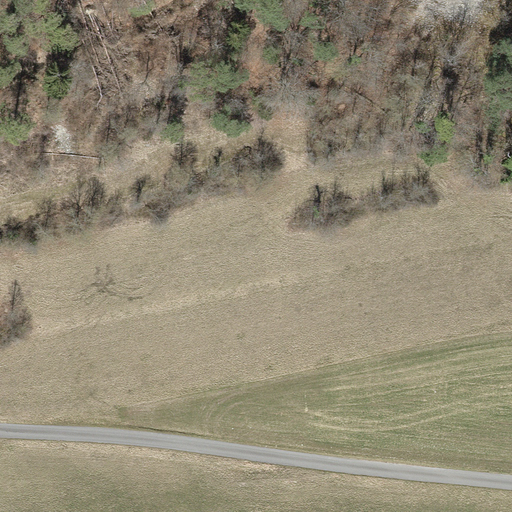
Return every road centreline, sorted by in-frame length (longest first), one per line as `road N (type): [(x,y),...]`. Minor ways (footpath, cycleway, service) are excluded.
road 1 (unclassified): [(0,429),(511,482)]
road 2 (track): [(165,0),(0,87)]
